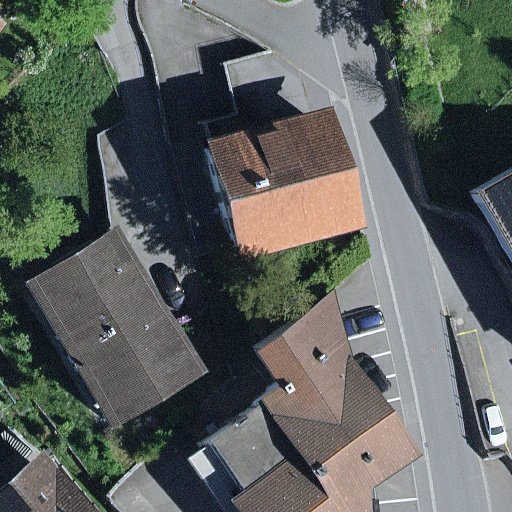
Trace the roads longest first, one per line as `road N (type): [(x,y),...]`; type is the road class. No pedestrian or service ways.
road 1 (residential): [(465,511),(355,27)]
road 2 (residential): [(237,0),(297,39),(355,27)]
